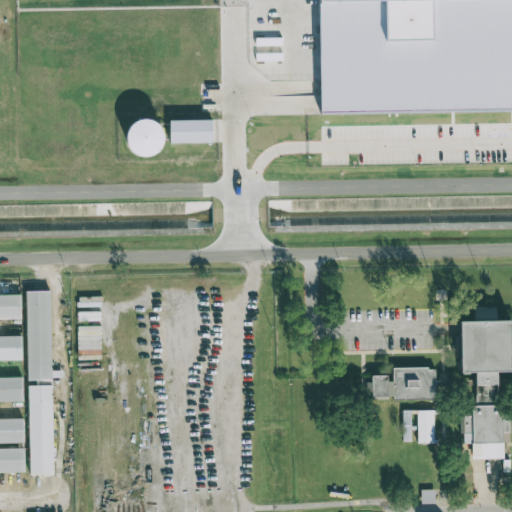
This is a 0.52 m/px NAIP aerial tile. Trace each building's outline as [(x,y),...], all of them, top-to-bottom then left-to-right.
[(511,0),(318,0),(321,113),(511,108),(511,0)] [(211,120),(169,121),(169,143),(212,143),(211,120)] [(160,121),(126,122),(127,155),(161,154),(160,121)] [(50,291),(26,291),(27,381),(51,380),(50,291)] [(0,318),(21,319),(20,295),(0,295),(0,318)] [(459,321),(460,374),(474,373),(475,405),(460,405),(461,444),(507,443),(507,405),(497,405),(496,372),(511,372),(510,321),(459,321)] [(0,336),(0,360),(21,360),(21,336),(0,336)] [(371,376),(371,399),(434,399),(434,368),(392,368),(392,381),(387,381),(387,376),(371,376)] [(0,401),(22,401),(22,377),(0,377),(0,401)] [(52,385),(27,386),(29,476),(54,475),(52,385)] [(417,443),(434,443),(433,410),(416,410),(417,443)] [(410,411),(402,411),(403,442),(411,441),(410,411)] [(23,418),(0,418),(0,443),(24,443),(23,418)] [(0,472),(24,472),(24,448),(0,448),(0,472)] [(421,504),(435,504),(434,489),(420,489),(421,504)]
